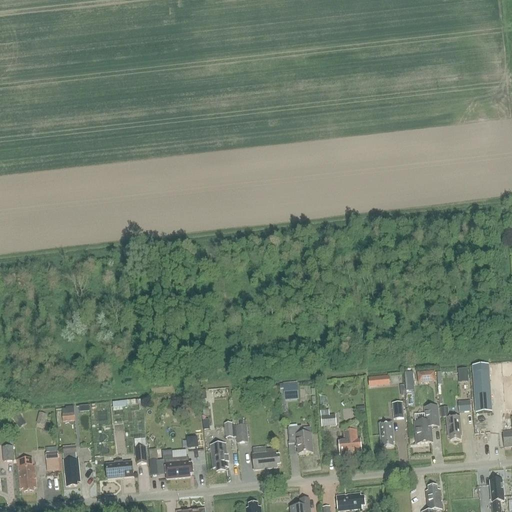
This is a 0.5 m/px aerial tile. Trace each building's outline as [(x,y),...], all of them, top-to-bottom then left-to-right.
[(487,366),(472,368),(473,375),(476,415),(491,413),(487,374),(487,366)] [(457,377),(456,369),(443,371),(444,379),(457,377)] [(468,383),(467,370),(458,371),(459,384),(468,383)] [(435,372),(417,373),(418,384),(436,383),(435,372)] [(413,384),(412,373),(405,374),(405,385),(413,384)] [(377,378),(368,379),(369,388),(378,387),(377,378)] [(299,401),(297,385),(283,387),(285,402),(299,401)] [(205,391),(198,392),(199,401),(206,400),(205,391)] [(458,400),(459,413),(471,412),(470,402),(468,402),(468,399),(458,400)] [(141,400),(112,403),(113,409),(127,408),(127,407),(139,406),(142,405),(141,400)] [(66,409),(61,410),(62,416),(74,415),(73,407),(65,408),(66,409)] [(416,445),(432,444),(431,428),(439,428),(437,407),(423,408),(424,423),(414,424),(416,445)] [(321,428),(335,427),(335,416),(329,416),(328,411),(320,412),(321,428)] [(19,415),(13,419),(16,424),(23,420),(19,415)] [(74,415),(62,416),(63,423),(75,422),(74,415)] [(450,442),(460,441),(460,437),(461,437),(459,418),(446,419),(448,438),(450,438),(450,442)] [(225,425),(226,439),(233,439),(232,428),(232,424),(225,425)] [(382,448),(393,447),(392,443),(394,443),(392,424),(379,425),(381,444),(382,444),(382,448)] [(246,427),(235,428),(236,438),(237,445),(248,444),(246,427)] [(299,457),(313,455),(312,436),(303,436),(302,428),(288,429),(289,443),(298,443),(299,457)] [(361,452),(360,440),(358,441),(357,432),(343,433),(344,442),(338,443),(339,458),(343,457),(343,459),(353,458),(353,453),(361,452)] [(511,432),(503,433),(504,449),(511,447),(511,432)] [(197,439),(187,440),(188,450),(198,449),(197,439)] [(226,469),(228,469),(226,445),(210,446),(213,470),(216,470),(217,474),(226,473),(226,469)] [(77,483),(80,483),(78,461),(77,461),(76,454),(77,453),(76,447),(63,449),(66,488),(77,487),(77,483)] [(13,449),(3,449),(4,463),(14,462),(13,449)] [(146,449),(135,450),(137,466),(147,465),(146,449)] [(156,450),(148,451),(150,472),(158,472),(156,450)] [(186,451),(172,453),(173,460),(187,459),(186,451)] [(275,467),(280,466),(279,457),(276,457),(275,451),(267,452),(268,455),(253,456),(254,471),(275,469),(275,467)] [(172,452),(162,453),(163,461),(165,461),(173,460),(172,453),(172,452)] [(57,453),(46,454),(46,462),(58,461),(57,453)] [(193,465),(189,466),(189,459),(187,459),(173,460),(165,461),(167,481),(190,479),(190,476),(193,475),(193,465)] [(33,492),(33,490),(36,490),(33,468),(32,468),(32,460),(16,462),(17,469),(19,469),(21,489),(23,489),(24,493),(33,492)] [(107,481),(133,479),(131,464),(122,464),(122,462),(114,463),(114,465),(105,466),(107,481)] [(489,483),(491,496),(492,511),(500,511),(500,503),(505,503),(502,482),(489,483)] [(427,511),(437,511),(441,511),(439,492),(437,492),(437,488),(427,489),(428,493),(425,493),(426,496),(427,511)] [(361,498),(360,496),(360,495),(336,497),(337,511),(350,511),(362,511),(362,508),(365,507),(364,498),(361,498)]
